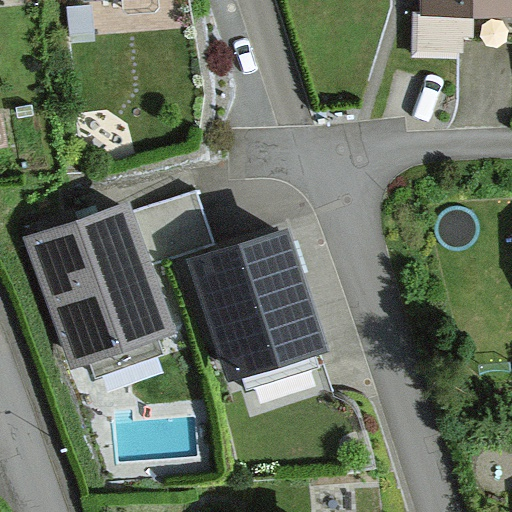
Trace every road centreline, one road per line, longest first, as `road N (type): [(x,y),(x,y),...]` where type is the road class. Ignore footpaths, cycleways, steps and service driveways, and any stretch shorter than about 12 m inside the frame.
road 1 (residential): [(440,511),(318,160)]
road 2 (residential): [(45,511),(0,383)]
